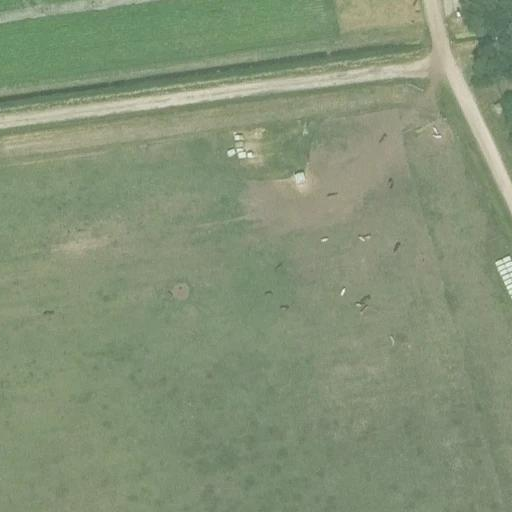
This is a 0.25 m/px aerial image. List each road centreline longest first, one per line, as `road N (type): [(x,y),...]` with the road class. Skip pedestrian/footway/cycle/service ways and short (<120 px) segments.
road 1 (track): [(0,124),(511,48)]
road 2 (track): [(511,193),(447,58),(429,0)]
